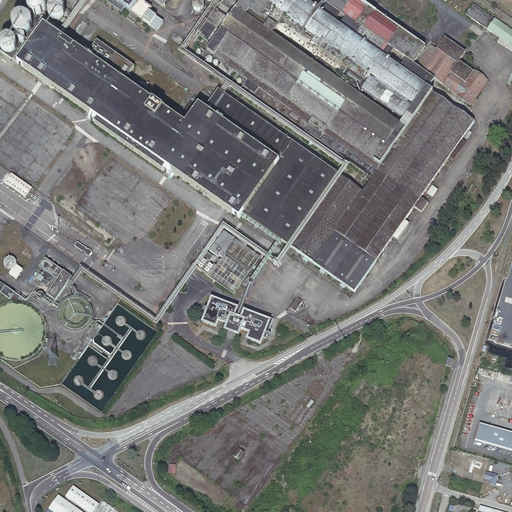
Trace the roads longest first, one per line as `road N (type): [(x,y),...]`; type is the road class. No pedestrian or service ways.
road 1 (secondary): [(175,416),(352,323)]
road 2 (secondary): [(420,511),(463,367)]
road 3 (tertiary): [(175,416),(107,435),(46,426)]
